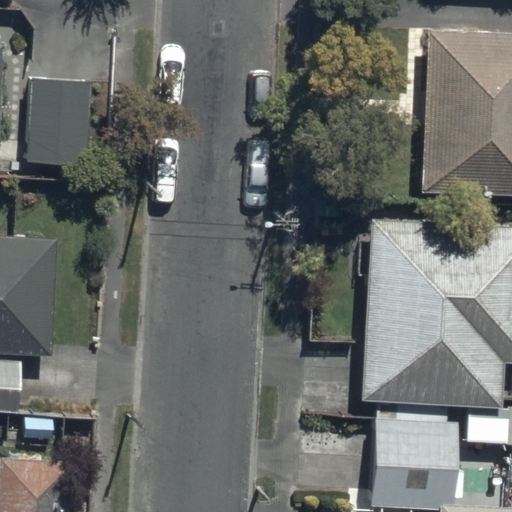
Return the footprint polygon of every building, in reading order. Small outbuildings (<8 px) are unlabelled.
[(422,195),(511,199),(511,37),(430,33),(422,195)] [(84,71),(20,70),(18,154),(83,156),(84,71)] [(511,216),(362,206),(350,391),(491,400),(494,353),(511,354),(511,216)] [(0,352),(51,355),(57,242),(0,239),(0,352)] [(511,419),(469,419),(468,455),(511,455),(511,419)] [(0,511),(66,511),(69,463),(0,459),(0,511)]
